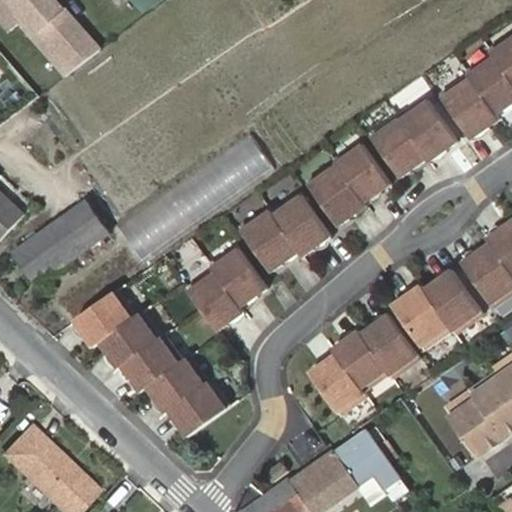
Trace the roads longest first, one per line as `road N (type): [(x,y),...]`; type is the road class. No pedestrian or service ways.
road 1 (residential): [(208,511),(274,423),(267,366),(279,342),(511,163)]
road 2 (residential): [(0,315),(206,511)]
